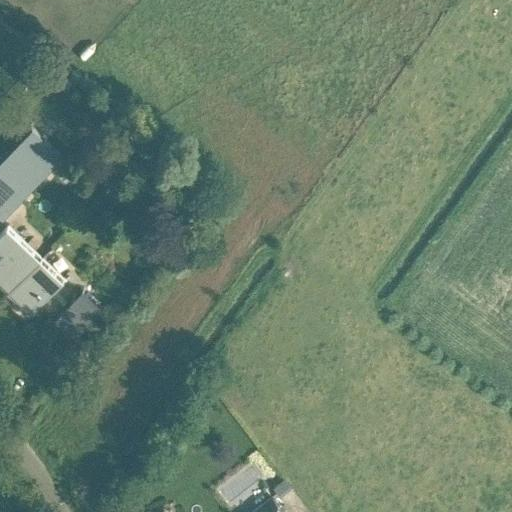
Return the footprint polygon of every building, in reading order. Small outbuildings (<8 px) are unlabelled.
[(83,119),(76,127),(83,132),(88,137),(99,125),(87,115),(83,119)] [(63,156),(32,126),(0,159),(0,217),(2,219),(63,156)] [(0,280),(9,289),(41,256),(8,224),(0,232),(0,255),(0,280)] [(41,256),(9,289),(31,311),(64,277),(41,256)] [(82,289),(54,318),(75,337),(102,308),(82,289)] [(284,511),(285,511),(272,494),(248,511),(284,511)]
